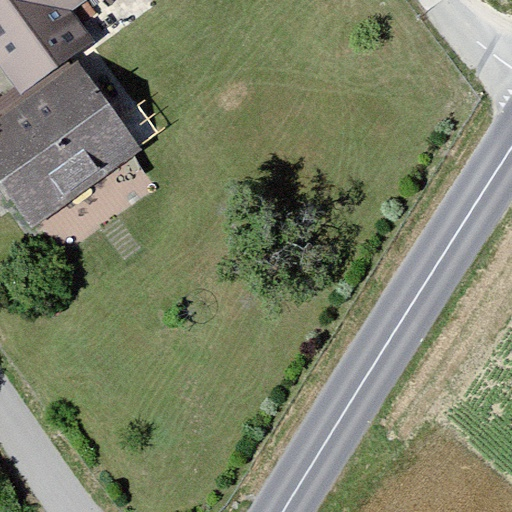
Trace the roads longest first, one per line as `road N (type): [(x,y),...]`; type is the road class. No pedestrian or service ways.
road 1 (tertiary): [(511,150),(285,511)]
road 2 (unclassified): [(0,404),(76,511)]
